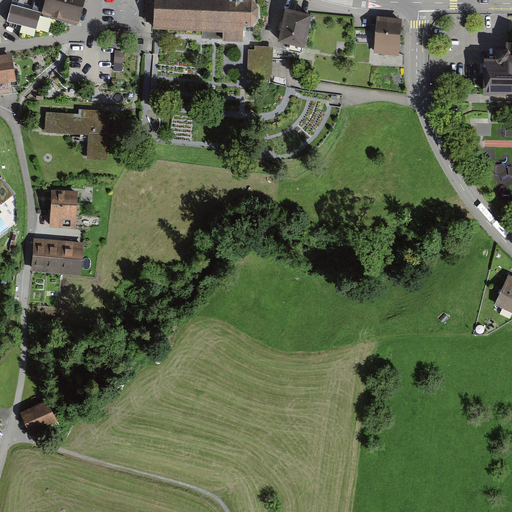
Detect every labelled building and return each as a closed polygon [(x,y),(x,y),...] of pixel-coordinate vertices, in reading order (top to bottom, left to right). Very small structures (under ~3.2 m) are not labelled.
[(91,0),(49,0),(46,12),(20,4),(15,19),(47,28),(51,13),(84,23),(91,0)] [(37,0),(35,8),(43,10),(46,0),(37,0)] [(158,0),(158,25),(203,26),(203,33),(216,34),(216,37),(237,38),(238,22),(247,13),(248,3),(245,0),(158,0)] [(141,24),(140,6),(125,7),(126,25),(141,24)] [(307,17),(282,10),(273,44),(298,51),(307,17)] [(401,22),(373,18),(367,54),(395,58),(401,22)] [(511,35),(500,35),(498,61),(472,60),(471,94),(511,95),(511,35)] [(267,76),(268,47),(252,46),(252,49),(247,49),(246,75),(267,76)] [(124,71),(126,53),(117,52),(115,70),(124,71)] [(0,79),(18,77),(15,54),(0,55),(0,79)] [(120,109),(51,105),(50,133),(93,136),(92,158),(117,159),(120,109)] [(0,197),(5,203),(16,192),(0,175),(0,197)] [(87,189),(54,189),(54,224),(87,224),(87,189)] [(86,240),(38,235),(36,267),(83,271),(86,240)] [(511,276),(507,274),(495,297),(511,305),(511,276)] [(51,399),(23,411),(31,430),(59,419),(51,399)]
